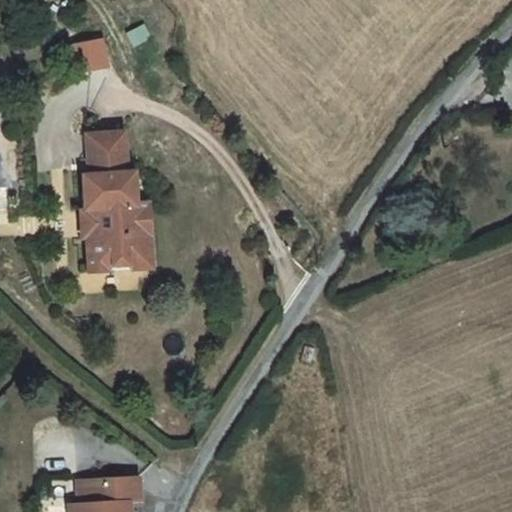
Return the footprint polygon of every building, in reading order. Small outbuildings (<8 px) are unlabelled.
[(124,139),(87,141),(90,182),(84,182),(85,198),(82,198),(83,215),(98,214),(100,244),(87,245),(89,277),(138,275),(136,243),(149,243),(147,210),(137,211),(136,196),(133,196),(132,180),(126,180),(124,139)] [(83,215),(81,215),(82,245),(87,245),(100,244),(98,214),(83,215)] [(149,243),(136,243),(138,275),(151,274),(149,243)] [(75,511),(145,511),(144,484),(97,485),(97,500),(84,500),(86,510),(75,511)] [(83,486),(84,500),(97,500),(97,485),(83,486)]
